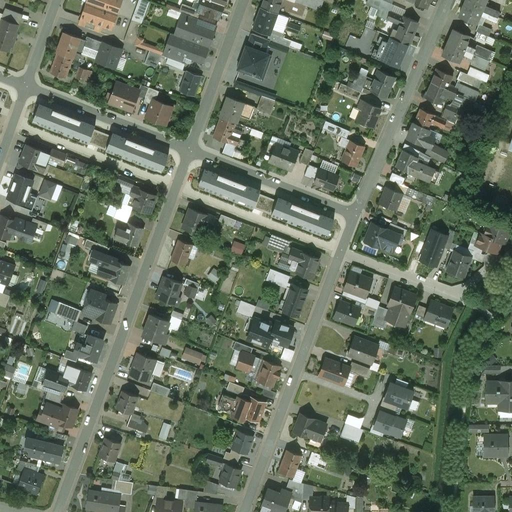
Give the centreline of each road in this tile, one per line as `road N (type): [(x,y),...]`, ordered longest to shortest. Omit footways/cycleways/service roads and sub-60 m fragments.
road 1 (residential): [(58,511),(188,148)]
road 2 (residential): [(341,251),(244,511)]
road 3 (residential): [(447,0),(355,214)]
road 4 (residential): [(511,250),(459,297),(341,251)]
road 5 (residential): [(355,214),(188,148)]
road 6 (residential): [(188,148),(26,83)]
road 7 (residential): [(188,148),(244,0)]
